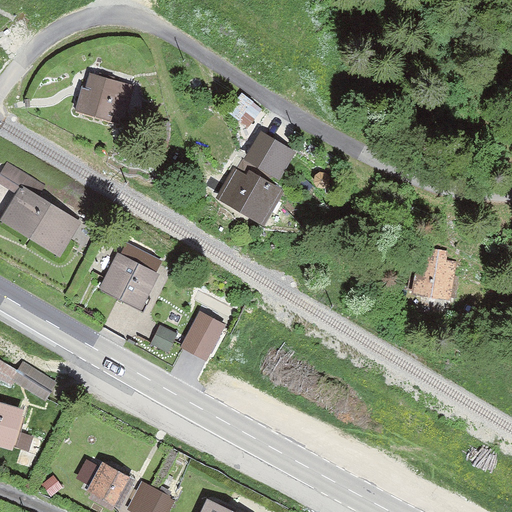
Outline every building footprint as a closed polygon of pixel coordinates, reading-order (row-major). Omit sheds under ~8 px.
[(128,90),(91,80),(83,114),(120,124),(128,90)] [(259,130),(243,159),(279,180),(296,151),(259,130)] [(223,203),(260,224),(274,198),(237,178),(223,203)] [(30,191),(7,218),(51,255),(74,227),(30,191)] [(431,266),(423,265),(420,297),(450,300),(453,269),(444,268),(445,255),(432,254),(431,266)] [(169,285),(125,256),(104,288),(147,317),(169,285)] [(202,311),(182,347),(207,361),(227,325),(202,311)] [(161,325),(151,345),(169,354),(179,334),(161,325)] [(54,385),(33,373),(25,385),(47,398),(54,385)] [(26,416),(0,407),(0,448),(14,453),(26,416)] [(127,486),(92,466),(82,482),(99,492),(96,498),(114,508),(127,486)] [(157,493),(147,511),(166,511),(172,501),(157,493)]
